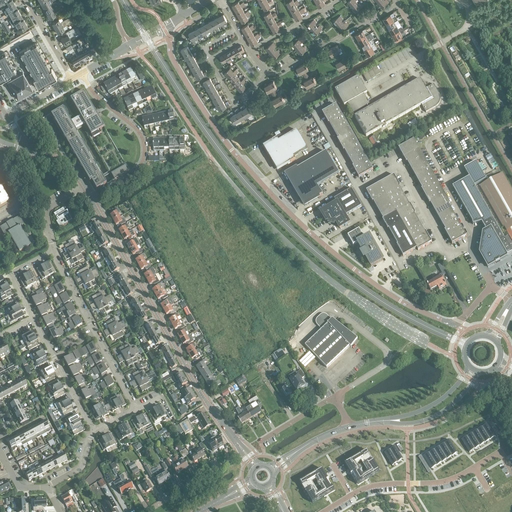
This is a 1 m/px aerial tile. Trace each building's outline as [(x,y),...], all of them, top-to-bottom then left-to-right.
[(47,0),(41,4),(44,9),(53,4),(52,1),(53,0),(47,0)] [(271,0),(262,5),(265,10),(271,6),(269,4),(273,2),(271,0)] [(381,0),(378,3),(382,8),(389,2),(387,0),(381,0)] [(233,9),(233,10),(244,4),(243,2),(240,4),(238,1),(232,5),(234,8),(233,9)] [(290,8),(291,11),(298,8),(296,5),(300,3),(299,1),(288,8),(289,9),(290,8)] [(4,8),(6,10),(5,11),(4,12),(5,14),(6,14),(12,10),(16,8),(15,6),(16,6),(14,2),(4,8)] [(356,12),(360,8),(363,6),(360,2),(358,4),(357,2),(351,7),(356,12)] [(44,9),(47,14),(58,7),(57,5),(55,6),(53,4),(44,9)] [(234,11),(235,11),(237,14),(243,10),(242,8),(246,6),(244,4),(233,10),(234,11)] [(58,7),(47,14),(50,19),(56,15),(54,13),(60,10),(58,7)] [(14,16),(19,13),(17,9),(16,8),(12,10),(6,14),(7,16),(10,14),(11,17),(14,16)] [(292,15),(293,16),(304,10),(303,8),(299,10),(298,8),(291,11),(293,14),(292,15)] [(237,14),(239,17),(238,17),(238,19),(249,13),(248,11),(245,13),(243,10),(237,14)] [(304,10),(293,16),(294,18),(295,17),(296,20),(303,17),(301,14),(305,12),(304,10)] [(264,15),(266,20),(276,14),(275,12),(272,14),(270,11),(264,15)] [(10,22),(11,24),(22,18),(21,16),(19,13),(14,16),(15,18),(12,20),(10,22)] [(239,20),(240,19),(242,23),(248,19),(247,17),(250,15),(250,14),(249,13),(238,19),(239,20)] [(221,24),(223,28),(225,27),(223,23),(227,21),(223,14),(221,16),(220,15),(218,17),(217,17),(221,24)] [(266,20),(269,24),(275,20),(274,18),(277,16),(277,15),(276,14),(266,20)] [(383,18),(386,24),(397,18),(395,16),(392,17),(390,14),(383,18)] [(61,18),(59,19),(51,23),(55,29),(62,25),(75,17),(73,15),(68,18),(67,18),(63,21),(61,18)] [(333,21),(337,26),(343,22),(341,20),(343,19),(340,15),(333,21)] [(62,25),(55,29),(58,34),(67,29),(66,26),(76,19),(75,17),(62,25)] [(216,28),(217,31),(219,30),(217,27),(221,24),(217,17),(215,19),(215,18),(212,20),(212,21),(216,28)] [(22,18),(11,24),(12,27),(15,25),(16,25),(17,27),(25,23),(23,19),(22,18)] [(386,24),(389,29),(396,25),(395,22),(398,20),(397,18),(386,24)] [(306,25),(311,30),(316,26),(315,24),(317,23),(314,19),(306,25)] [(269,24),(271,28),(281,23),(280,21),(277,23),(275,20),(269,24)] [(206,24),(210,31),(212,34),(213,33),(212,30),(216,28),(212,21),(209,22),(206,23),(206,24)] [(343,22),(337,26),(341,32),(348,26),(345,22),(344,23),(343,22)] [(18,34),(28,28),(27,26),(25,23),(17,27),(18,30),(16,31),(18,34)] [(281,23),(271,28),(274,33),(280,29),(279,27),(282,25),(281,23)] [(206,34),(206,33),(210,31),(206,24),(203,25),(200,26),(201,27),(200,27),(204,34),(206,37),(209,35),(208,33),(206,34)] [(242,31),(243,33),(254,27),(253,25),(249,27),(248,24),(242,28),(243,31),(242,31)] [(79,25),(73,28),(74,29),(75,28),(78,33),(81,31),(83,36),(85,35),(79,25)] [(389,29),(392,34),(402,28),(401,26),(398,28),(396,25),(389,29)] [(311,30),(315,35),(322,29),(319,26),(317,27),(316,26),(311,30)] [(201,38),(200,36),(204,34),(200,27),(198,29),(197,28),(195,30),(194,30),(198,37),(200,40),(204,38),(203,37),(201,38)] [(245,34),(247,37),(253,33),(252,31),(255,29),(254,27),(243,33),(244,34),(245,34)] [(74,29),(73,28),(66,32),(67,35),(61,39),(64,45),(74,39),(73,36),(76,34),(74,29)] [(392,34),(395,40),(402,35),(401,32),(404,30),(402,28),(392,34)] [(192,41),(193,41),(194,44),(196,43),(194,40),(198,37),(194,30),(188,34),(189,34),(188,34),(190,37),(192,41)] [(355,34),(358,40),(369,34),(368,32),(364,33),(363,30),(355,34)] [(247,40),(248,42),(259,35),(258,33),(254,35),(253,33),(247,37),(248,40),(247,40)] [(358,40),(361,45),(369,41),(372,39),(369,34),(358,40)] [(250,42),(252,46),(258,42),(257,39),(260,37),(259,35),(248,42),(249,43),(250,42)] [(292,45),(296,50),(302,45),(301,44),(302,42),(299,39),(292,45)] [(361,45),(364,50),(375,44),(374,42),(370,44),(369,41),(361,45)] [(266,48),(270,53),(276,49),(274,47),(276,46),(273,42),(266,48)] [(35,43),(19,52),(22,58),(23,60),(24,60),(26,65),(29,70),(29,71),(31,74),(25,77),(27,80),(33,76),(34,79),(33,79),(38,88),(39,88),(43,85),(44,85),(44,84),(50,81),(51,81),(56,78),(51,69),(50,69),(36,43),(35,43)] [(364,50),(367,56),(374,52),(374,53),(379,51),(375,44),(364,50)] [(76,54),(73,48),(71,45),(66,48),(68,51),(69,50),(70,53),(71,52),(73,55),(76,54)] [(235,48),(239,54),(241,57),(242,56),(241,53),(245,51),(241,45),(235,48)] [(296,50),(300,55),(308,49),(305,45),(303,47),(302,45),(296,50)] [(337,45),(332,47),(336,54),(338,57),(340,56),(338,53),(341,51),(337,45)] [(93,47),(90,48),(89,46),(86,47),(88,50),(91,57),(97,53),(93,47)] [(184,55),(184,56),(194,50),(192,46),(190,48),(191,49),(190,50),(188,46),(181,50),(182,52),(182,53),(183,55),(184,55)] [(336,54),(332,47),(328,50),(332,56),(334,55),(336,58),(338,57),(336,54)] [(230,51),(234,57),(238,55),(239,58),(241,57),(239,54),(235,48),(230,51)] [(91,57),(88,50),(85,52),(83,49),(81,50),(82,53),(86,60),(91,57)] [(276,49),(270,53),(274,59),(281,53),(278,49),(277,50),(276,49)] [(86,60),(82,53),(81,50),(79,52),(80,54),(77,56),(80,63),(86,60)] [(225,54),(230,63),(232,62),(230,59),(234,57),(230,51),(225,54)] [(4,52),(0,54),(0,81),(6,78),(8,77),(9,80),(11,79),(10,76),(16,73),(16,72),(12,66),(9,61),(8,58),(5,52),(4,52)] [(187,61),(188,61),(194,58),(194,57),(197,56),(196,54),(193,56),(191,52),(184,56),(186,58),(185,58),(187,61)] [(77,56),(76,54),(73,55),(75,57),(71,59),(75,66),(80,63),(77,56)] [(225,54),(220,57),(223,63),(227,61),(229,64),(230,63),(225,54)] [(340,61),(344,67),(348,64),(344,58),(342,59),(340,56),(338,57),(340,61)] [(336,58),(338,62),(335,63),(339,70),(344,67),(340,61),(338,57),(336,58)] [(190,67),(191,67),(198,63),(201,62),(200,60),(197,61),(194,58),(188,61),(189,64),(190,67)] [(193,73),(194,72),(194,73),(201,69),(204,67),(202,64),(200,65),(201,67),(200,67),(198,63),(191,67),(192,70),(193,73)] [(305,63),(301,66),(304,72),(306,75),(308,74),(306,71),(309,69),(305,63)] [(367,81),(381,74),(376,65),(363,73),(367,81)] [(304,72),(301,66),(296,68),(300,75),(302,73),(304,77),(306,75),(304,72)] [(224,73),(228,78),(234,73),(237,71),(236,69),(233,72),(230,68),(224,73)] [(126,72),(131,80),(135,77),(131,69),(126,72)] [(197,79),(197,78),(198,79),(202,77),(207,73),(205,69),(203,71),(204,72),(203,73),(201,69),(194,73),(196,76),(195,76),(197,79)] [(131,80),(126,72),(124,73),(123,71),(121,72),(122,74),(128,85),(132,82),(131,80)] [(228,78),(232,82),(238,78),(235,74),(238,72),(237,71),(234,73),(228,78)] [(8,82),(6,83),(8,86),(9,85),(12,90),(11,91),(13,94),(14,93),(18,100),(33,91),(25,77),(23,73),(22,73),(7,81),(8,82)] [(128,85),(122,74),(119,76),(118,74),(116,75),(117,77),(123,87),(128,85)] [(316,83),(313,76),(310,78),(308,74),(306,75),(308,79),(312,85),(316,83)] [(307,88),(312,85),(308,79),(306,75),(304,77),(306,80),(304,82),(307,88)] [(123,87),(117,77),(115,78),(114,76),(112,77),(113,80),(119,90),(123,87)] [(420,80),(420,79),(371,107),(364,94),(367,92),(358,76),(335,89),(344,105),(347,103),(355,117),(366,137),(383,127),(383,128),(387,126),(386,125),(422,105),(426,112),(436,107),(437,106),(438,105),(439,105),(440,103),(440,101),(441,100),(441,98),(440,97),(440,96),(439,94),(434,85),(426,89),(421,79),(420,80)] [(206,87),(207,87),(213,84),(217,82),(215,78),(212,80),(213,81),(212,82),(210,78),(204,81),(203,81),(205,84),(206,87)] [(232,82),(236,87),(245,80),(244,79),(241,81),(238,78),(232,82)] [(119,90),(113,80),(110,81),(109,79),(107,80),(109,82),(114,92),(119,90)] [(245,80),(236,87),(240,92),(246,87),(243,84),(246,82),(245,80)] [(114,92),(109,82),(106,84),(105,81),(103,82),(104,85),(106,88),(106,89),(110,95),(114,92)] [(273,81),(269,84),(272,90),(274,94),(276,93),(274,89),(277,88),(273,81)] [(209,93),(210,93),(216,90),(220,88),(218,84),(216,85),(217,87),(215,88),(213,84),(207,87),(208,90),(209,93)] [(272,90),(269,84),(264,87),(268,93),(271,91),(272,95),(274,94),(272,90)] [(147,89),(151,98),(152,100),(157,98),(156,95),(152,87),(147,89)] [(143,91),(146,100),(151,98),(147,89),(145,90),(144,88),(142,89),(143,91)] [(143,91),(140,93),(139,90),(137,91),(138,94),(143,104),(147,102),(146,100),(143,91)] [(213,99),(213,98),(213,99),(220,95),(223,93),(221,90),(219,91),(220,93),(219,94),(216,90),(210,93),(212,96),(211,96),(213,99)] [(80,116),(85,124),(91,135),(104,127),(95,112),(83,91),(70,99),(80,116)] [(276,97),(280,104),(284,101),(281,94),(278,96),(276,93),(274,94),(276,97)] [(143,104),(138,94),(133,96),(137,104),(138,106),(143,104)] [(272,95),(274,98),(272,100),(275,106),(280,104),(276,97),(274,94),(272,95)] [(131,97),(130,95),(128,96),(132,106),(137,104),(133,96),(131,97)] [(217,105),(223,101),(226,99),(224,96),(223,96),(224,98),(222,99),(220,95),(213,99),(215,102),(214,102),(216,104),(217,105)] [(123,98),(125,104),(129,111),(133,109),(132,106),(129,98),(126,100),(125,97),(123,98)] [(219,110),(220,110),(220,111),(226,107),(230,105),(228,101),(225,103),(226,104),(225,105),(223,101),(217,105),(218,107),(218,108),(219,110)] [(249,115),(252,113),(248,107),(244,109),(243,108),(245,107),(244,105),(240,107),(242,110),(246,117),(246,116),(247,117),(249,115)] [(336,105),(322,113),(328,123),(328,124),(329,123),(338,139),(337,140),(338,140),(344,151),(343,151),(345,151),(354,167),(353,167),(359,178),(373,170),(336,105)] [(244,119),(243,118),(246,117),(242,110),(238,113),(237,111),(239,110),(238,108),(235,110),(237,113),(236,114),(240,120),(241,120),(244,119)] [(96,190),(106,184),(74,130),(85,124),(80,116),(72,121),(70,122),(62,109),(50,116),(53,121),(55,124),(63,138),(64,141),(65,140),(70,150),(72,153),(73,154),(72,154),(74,157),(78,163),(77,163),(79,166),(79,165),(80,167),(81,170),(82,170),(89,183),(91,182),(96,190)] [(174,120),(172,112),(172,109),(169,110),(170,112),(167,113),(169,121),(170,124),(177,122),(176,120),(174,120)] [(238,122),(238,121),(240,120),(236,114),(232,116),(232,115),(233,114),(232,111),(229,113),(234,123),(235,123),(238,122)] [(407,124),(411,129),(419,123),(415,118),(407,124)] [(269,155),(269,156),(269,157),(270,156),(272,160),(271,160),(272,161),(277,169),(290,162),(291,163),(296,160),(294,157),(308,149),(297,130),(295,132),(293,129),(277,138),(272,141),(273,142),(264,147),(269,155)] [(324,135),(319,138),(325,149),(331,146),(324,135)] [(452,244),(467,236),(466,236),(449,205),(450,204),(414,140),(398,148),(398,149),(399,149),(406,162),(406,163),(407,162),(422,189),(421,189),(421,190),(422,190),(429,203),(429,204),(430,203),(446,230),(445,231),(452,244)] [(486,145),(481,148),(484,154),(489,151),(486,145)] [(287,175),(292,184),(305,206),(323,195),(318,187),(339,174),(326,152),(287,175)] [(486,180),(476,162),(464,169),(469,177),(453,187),(472,222),(473,225),(482,222),(483,224),(484,227),(480,253),(488,267),(495,263),(495,264),(495,262),(499,259),(500,261),(501,261),(500,260),(507,256),(499,243),(505,239),(475,186),(486,180)] [(111,174),(114,179),(114,180),(129,171),(126,165),(111,174)] [(506,231),(511,227),(511,190),(502,173),(479,186),(478,187),(501,229),(503,228),(504,227),(506,231)] [(394,175),(380,183),(418,250),(432,243),(432,242),(426,232),(426,231),(425,232),(415,214),(416,214),(416,213),(411,205),(411,204),(409,205),(400,187),(400,186),(394,176),(394,175)] [(0,204),(1,204),(9,200),(1,186),(4,184),(0,176),(0,204)] [(418,250),(380,183),(366,191),(372,202),(373,202),(383,219),(382,220),(383,220),(388,229),(387,229),(388,230),(389,229),(398,245),(397,245),(397,246),(403,256),(417,249),(418,251),(418,250)] [(321,213),(326,222),(329,220),(330,220),(329,224),(334,225),(334,221),(336,222),(340,229),(348,224),(344,217),(362,207),(352,189),(334,199),(337,204),(321,213)] [(66,214),(63,209),(54,214),(54,215),(57,219),(58,221),(56,222),(58,225),(70,218),(68,213),(66,214)] [(111,216),(113,221),(120,217),(118,214),(120,213),(118,209),(114,211),(116,213),(111,216)] [(8,233),(19,252),(30,246),(34,243),(31,238),(28,240),(26,238),(25,236),(27,234),(21,226),(23,225),(19,217),(13,221),(12,221),(6,224),(7,224),(0,227),(4,236),(8,233)] [(122,225),(126,223),(124,219),(122,220),(120,217),(113,221),(116,225),(121,223),(122,225)] [(95,224),(94,222),(88,226),(90,229),(92,227),(95,233),(100,230),(97,224),(95,224)] [(119,231),(122,236),(128,232),(127,229),(129,228),(126,224),(123,226),(124,228),(119,231)] [(358,243),(363,252),(361,253),(364,258),(366,257),(371,267),(383,260),(369,236),(364,239),(359,229),(348,236),(353,246),(358,243)] [(99,240),(104,237),(100,230),(95,233),(99,240)] [(130,235),(128,232),(122,236),(124,240),(128,238),(129,240),(137,236),(134,232),(130,235)] [(108,243),(104,237),(99,240),(102,246),(101,247),(102,249),(106,247),(105,245),(108,243)] [(128,246),(130,251),(137,247),(135,244),(137,242),(135,239),(131,241),(132,243),(128,246)] [(74,253),(83,248),(82,245),(77,247),(74,242),(69,244),(74,253)] [(74,253),(69,244),(64,246),(68,252),(62,255),(64,258),(74,253)] [(139,255),(143,252),(140,249),(138,250),(137,247),(130,251),(133,255),(138,252),(139,255)] [(80,253),(85,251),(83,248),(74,253),(78,262),(83,259),(80,253)] [(106,259),(112,256),(108,250),(105,251),(104,250),(100,252),(102,254),(103,253),(106,259)] [(78,262),(74,253),(64,258),(66,261),(71,258),(74,264),(78,262)] [(136,261),(139,265),(145,262),(143,258),(145,257),(143,254),(140,256),(141,258),(136,261)] [(106,259),(110,266),(115,263),(112,256),(106,259)] [(50,262),(44,266),(49,276),(56,272),(50,262)] [(147,269),(151,267),(149,264),(147,265),(145,262),(139,265),(141,270),(146,267),(147,269)] [(119,269),(115,263),(110,266),(108,267),(112,273),(114,275),(117,273),(116,271),(119,269)] [(442,263),(438,266),(443,276),(447,273),(442,263)] [(49,276),(44,266),(37,269),(42,279),(49,276)] [(87,278),(97,273),(95,270),(90,273),(87,267),(83,270),(87,278)] [(144,276),(147,280),(154,277),(152,274),(154,272),(152,269),(148,271),(149,273),(144,276)] [(87,278),(83,270),(78,272),(81,278),(76,281),(78,284),(87,278)] [(33,272),(26,275),(31,285),(38,282),(33,272)] [(93,279),(98,276),(97,273),(87,278),(92,287),(97,285),(93,279)] [(122,274),(119,276),(118,274),(114,276),(116,279),(117,278),(120,284),(126,281),(122,274)] [(31,285),(26,275),(19,279),(25,289),(31,285)] [(156,284),(159,282),(156,276),(154,277),(147,280),(150,285),(154,282),(156,284)] [(441,276),(433,281),(427,284),(431,291),(437,287),(439,289),(446,285),(441,276)] [(92,287),(87,278),(78,284),(79,287),(84,284),(87,290),(92,287)] [(126,281),(120,284),(122,287),(120,288),(122,291),(124,290),(129,287),(126,281)] [(0,293),(9,289),(9,288),(8,289),(6,285),(7,285),(5,282),(0,284),(0,293)] [(50,289),(53,296),(57,293),(58,295),(58,296),(59,297),(64,294),(63,292),(64,292),(60,284),(54,287),(50,289)] [(153,291),(155,295),(162,292),(160,288),(162,287),(160,284),(157,286),(158,288),(153,291)] [(131,297),(130,295),(133,294),(129,287),(124,290),(127,297),(126,297),(127,300),(131,297)] [(12,295),(9,289),(0,293),(0,295),(2,301),(12,295)] [(158,300),(162,298),(163,300),(168,297),(164,290),(162,292),(155,295),(158,300)] [(101,304),(110,299),(109,296),(104,299),(101,293),(96,295),(101,304)] [(41,302),(45,300),(42,294),(38,296),(32,299),(36,307),(37,306),(38,309),(48,303),(43,306),(42,304),(41,304),(42,304),(41,302)] [(65,294),(64,294),(59,297),(54,300),(58,306),(63,303),(63,305),(64,305),(64,306),(64,307),(60,310),(70,305),(69,302),(65,294)] [(101,304),(96,295),(92,298),(95,303),(90,306),(91,309),(101,304)] [(107,305),(112,302),(110,299),(101,304),(106,313),(110,310),(107,305)] [(134,309),(139,306),(136,299),(133,301),(132,299),(128,301),(129,303),(131,302),(134,309)] [(161,305),(164,310),(170,306),(169,303),(171,302),(169,299),(165,301),(166,303),(161,305)] [(7,308),(10,315),(20,309),(16,303),(7,308)] [(48,303),(38,309),(37,309),(41,317),(42,316),(44,319),(53,313),(48,316),(48,314),(46,314),(47,314),(47,312),(51,310),(48,303)] [(71,304),(70,305),(60,310),(63,316),(67,314),(69,318),(70,318),(75,315),(74,312),(75,312),(71,304)] [(106,313),(101,304),(91,309),(93,312),(98,310),(101,315),(106,313)] [(139,306),(134,309),(138,315),(136,316),(143,312),(139,306)] [(173,314),(176,312),(174,309),(172,310),(170,306),(164,310),(166,315),(171,312),(173,314)] [(20,309),(10,315),(7,317),(10,323),(24,316),(22,313),(21,313),(19,310),(20,309)] [(147,319),(143,312),(136,316),(140,322),(141,324),(145,322),(144,320),(147,319)] [(56,320),(53,313),(44,319),(42,319),(46,327),(47,326),(49,329),(54,326),(53,324),(52,324),(53,324),(52,322),(56,320)] [(170,320),(172,325),(179,321),(177,318),(179,317),(177,314),(173,316),(175,318),(170,320)] [(72,322),(68,324),(72,330),(76,328),(76,327),(81,325),(77,317),(75,315),(70,318),(71,319),(72,320),(71,320),(72,322)] [(317,324),(321,330),(305,345),(327,368),(339,357),(350,347),(352,349),(359,340),(332,319),(331,320),(326,315),(323,315),(319,317),(317,320),(317,324)] [(126,323),(124,319),(122,321),(122,322),(118,324),(114,318),(110,321),(115,330),(124,325),(126,323)] [(115,330),(110,321),(105,323),(108,329),(103,332),(105,335),(115,330)] [(181,329),(185,327),(182,323),(180,324),(179,321),(172,325),(175,330),(180,327),(181,329)] [(146,334),(148,333),(153,330),(150,324),(147,325),(146,323),(142,325),(143,327),(142,328),(146,334)] [(121,330),(126,328),(124,325),(115,330),(119,339),(124,336),(122,332),(121,330)] [(49,332),(53,340),(59,337),(63,335),(60,328),(56,330),(55,329),(55,328),(54,326),(49,329),(50,332),(49,332)] [(181,340),(187,336),(185,333),(187,332),(185,328),(182,331),(183,333),(178,335),(181,340)] [(119,339),(115,330),(105,335),(107,338),(112,335),(115,341),(119,339)] [(148,333),(152,339),(157,337),(153,330),(148,333),(146,334),(146,335),(148,333)] [(22,346),(25,344),(35,339),(36,338),(35,339),(33,335),(32,332),(22,337),(23,340),(20,342),(22,346)] [(189,344),(193,342),(191,338),(189,339),(187,336),(181,340),(183,345),(188,342),(189,344)] [(161,343),(157,337),(152,339),(155,346),(154,346),(155,349),(159,347),(158,345),(161,343)] [(35,339),(25,344),(22,346),(24,348),(27,347),(29,351),(39,345),(35,339)] [(186,350),(189,355),(196,351),(195,351),(194,348),(196,347),(194,343),(190,346),(191,347),(186,350)] [(82,349),(85,356),(89,354),(90,355),(90,356),(91,357),(96,354),(95,352),(96,352),(92,344),(86,347),(82,349)] [(128,355),(138,350),(136,347),(131,350),(128,344),(123,346),(128,355)] [(1,348),(5,356),(10,354),(6,345),(1,348)] [(128,355),(123,346),(119,349),(122,355),(117,357),(119,360),(128,355)] [(165,356),(170,353),(166,347),(163,348),(162,346),(158,348),(160,351),(161,350),(165,356)] [(34,360),(44,355),(41,348),(31,354),(34,360)] [(196,351),(189,355),(192,360),(195,358),(196,360),(202,356),(198,349),(195,351),(196,351)] [(281,349),(274,354),(277,359),(278,360),(285,356),(281,349)] [(134,356),(139,353),(138,350),(128,355),(133,364),(137,362),(134,356)] [(73,362),(77,360),(81,358),(78,352),(74,354),(74,353),(69,356),(64,359),(68,367),(69,366),(70,369),(75,366),(74,364),(73,364),(74,364),(73,362)] [(168,363),(173,360),(170,353),(165,356),(162,358),(166,364),(168,363)] [(97,354),(96,354),(91,357),(86,360),(90,366),(94,364),(95,365),(96,365),(96,366),(96,367),(92,370),(102,365),(100,362),(101,362),(97,354)] [(44,355),(34,360),(31,362),(32,365),(36,363),(38,367),(48,362),(44,355)] [(133,364),(128,355),(119,360),(120,363),(125,361),(128,367),(133,364)] [(196,367),(200,372),(207,368),(204,363),(207,362),(205,359),(201,362),(202,364),(196,367)] [(173,360),(168,363),(172,369),(170,370),(172,372),(175,370),(174,368),(177,366),(173,360)] [(80,363),(75,366),(70,369),(69,369),(73,377),(74,376),(75,379),(80,376),(80,374),(78,374),(79,374),(78,372),(83,370),(80,363)] [(102,364),(102,365),(92,370),(95,376),(100,374),(101,375),(101,376),(102,378),(107,375),(106,372),(102,364)] [(39,370),(43,377),(53,371),(49,365),(39,370)] [(207,368),(200,372),(203,377),(210,373),(207,368)] [(142,381),(151,376),(150,373),(145,375),(142,370),(137,372),(142,381)] [(53,371),(43,377),(39,378),(41,381),(44,379),(46,383),(56,378),(53,371)] [(298,375),(290,380),(297,391),(304,386),(302,382),(303,381),(301,379),(305,377),(301,371),(296,373),(298,375)] [(142,381),(137,372),(132,375),(136,380),(131,383),(132,386),(142,381)] [(85,373),(80,376),(75,379),(74,379),(78,387),(79,386),(81,389),(86,386),(85,384),(84,384),(84,382),(88,380),(85,373)] [(177,382),(184,378),(181,373),(175,376),(174,374),(172,376),(176,383),(177,382)] [(210,373),(203,377),(206,383),(213,378),(210,373)] [(104,382),(100,384),(104,390),(108,388),(108,387),(113,385),(109,377),(107,375),(102,378),(103,379),(104,380),(103,380),(104,382)] [(148,381),(153,379),(151,376),(142,381),(146,390),(151,387),(149,383),(148,381)] [(246,382),(242,376),(235,380),(239,386),(246,382)] [(22,388),(27,386),(23,377),(18,380),(22,388)] [(187,383),(184,378),(177,382),(179,385),(177,386),(180,390),(182,388),(181,387),(187,383)] [(216,383),(213,378),(206,383),(209,388),(215,385),(216,387),(221,385),(219,381),(216,383)] [(13,383),(17,391),(22,388),(18,380),(13,383)] [(48,386),(52,393),(62,388),(58,381),(48,386)] [(146,390),(142,381),(132,386),(134,389),(139,386),(140,388),(142,392),(146,390)] [(8,385),(12,393),(17,391),(13,383),(8,385)] [(8,396),(12,393),(8,385),(3,388),(8,396)] [(88,390),(87,389),(87,388),(86,386),(81,389),(82,392),(81,392),(85,400),(91,397),(95,395),(92,388),(88,390)] [(287,386),(281,390),(286,397),(292,393),(287,386)] [(62,387),(62,388),(52,393),(48,395),(50,399),(54,397),(55,400),(65,394),(64,391),(63,392),(61,388),(62,388),(62,387)] [(232,387),(227,390),(230,394),(231,396),(236,393),(232,387)] [(186,397),(192,393),(190,388),(184,391),(183,390),(180,391),(183,395),(184,394),(186,397)] [(195,399),(192,393),(186,397),(184,399),(185,402),(187,406),(191,403),(190,402),(195,399)] [(121,395),(114,398),(119,408),(126,405),(121,395)] [(60,409),(70,404),(67,397),(57,403),(60,409)] [(119,408),(114,398),(107,402),(113,412),(119,408)] [(18,401),(10,405),(12,410),(19,406),(20,406),(18,401)] [(250,405),(256,415),(262,412),(260,409),(263,407),(259,401),(256,403),(255,402),(250,405)] [(252,418),(256,415),(250,405),(249,403),(247,404),(247,405),(249,408),(251,410),(248,412),(252,418)] [(23,404),(20,406),(19,406),(12,410),(15,414),(22,411),(25,409),(23,404)] [(70,404),(60,409),(64,416),(74,411),(70,404)] [(96,408),(102,418),(109,414),(103,404),(96,408)] [(167,407),(164,409),(162,405),(158,408),(156,409),(156,408),(155,408),(161,419),(163,422),(166,421),(164,417),(167,415),(169,419),(173,417),(172,417),(167,407)] [(188,412),(186,410),(185,407),(179,410),(181,413),(180,413),(181,416),(188,412)] [(102,418),(96,408),(89,411),(95,422),(102,418)] [(156,409),(154,410),(152,411),(149,412),(154,423),(161,419),(155,408),(156,409)] [(239,409),(247,421),(252,418),(248,412),(245,414),(241,408),(239,409)] [(237,416),(238,418),(242,424),(247,421),(239,409),(237,410),(240,415),(237,416)] [(18,419),(24,416),(22,411),(15,414),(18,419)] [(66,427),(69,426),(79,420),(75,414),(65,419),(67,423),(64,425),(66,427)] [(138,418),(139,418),(146,431),(152,428),(145,414),(142,416),(139,418),(138,417),(138,418)] [(197,418),(203,429),(210,425),(204,414),(197,418)] [(27,421),(24,416),(18,419),(20,424),(27,421)] [(146,431),(139,418),(138,418),(135,420),(134,420),(132,421),(137,432),(141,430),(143,433),(146,431)] [(82,432),(80,428),(82,427),(81,424),(80,424),(78,421),(79,420),(69,426),(72,432),(74,436),(82,432)] [(185,435),(193,430),(187,420),(179,425),(185,435)] [(41,424),(45,431),(46,433),(47,433),(48,433),(49,432),(50,431),(51,431),(46,421),(41,424)] [(133,434),(128,423),(125,425),(122,427),(121,427),(121,428),(126,437),(128,441),(131,439),(129,436),(133,434)] [(36,426),(40,434),(41,436),(46,433),(45,431),(41,424),(36,426)] [(482,427),(486,434),(491,430),(487,424),(487,425),(483,428),(482,427)] [(41,436),(40,434),(36,426),(31,429),(35,436),(37,438),(41,436)] [(120,441),(126,437),(121,428),(121,427),(121,428),(118,430),(117,429),(114,431),(120,441)] [(477,430),(481,437),(486,434),(482,427),(482,428),(478,431),(477,430)] [(37,438),(35,436),(31,429),(27,431),(31,439),(32,441),(37,438)] [(472,433),(476,440),(481,437),(477,430),(477,431),(472,434),(472,433)] [(491,430),(486,434),(490,440),(490,439),(495,436),(495,437),(491,430)] [(32,441),(31,439),(27,431),(22,434),(26,441),(27,444),(32,441)] [(220,439),(218,436),(217,437),(215,434),(213,436),(211,431),(209,433),(211,437),(218,449),(222,446),(222,445),(223,445),(221,441),(222,441),(220,439)] [(467,436),(467,437),(471,443),(476,440),(472,433),(472,434),(467,437),(467,436)] [(21,444),(26,441),(22,434),(17,436),(21,444)] [(105,438),(110,448),(114,445),(114,446),(117,444),(111,434),(109,435),(109,436),(105,438),(105,437),(105,438)] [(486,434),(481,437),(485,443),(490,440),(486,434)] [(12,439),(16,446),(17,449),(22,446),(21,444),(17,436),(12,439)] [(112,451),(110,448),(105,438),(105,437),(104,437),(105,438),(101,440),(101,439),(98,441),(103,451),(106,450),(107,449),(109,452),(112,451)] [(218,449),(211,437),(207,439),(208,442),(207,443),(209,446),(208,446),(210,448),(212,451),(214,450),(214,451),(218,449)] [(462,440),(466,446),(471,443),(467,437),(462,440)] [(481,437),(476,440),(480,446),(485,443),(481,437)] [(12,439),(7,441),(13,452),(14,451),(16,448),(15,447),(16,446),(12,439)] [(444,443),(444,444),(448,450),(453,447),(450,440),(449,441),(445,444),(444,443)] [(476,440),(471,443),(475,449),(479,446),(480,446),(476,440)] [(471,443),(466,446),(469,453),(470,453),(470,452),(474,449),(475,450),(475,449),(471,443)] [(439,447),(443,453),(448,450),(444,444),(440,447),(439,447)] [(193,448),(199,459),(204,456),(200,449),(197,450),(195,447),(193,448)] [(390,450),(394,456),(399,453),(395,447),(390,450)] [(434,450),(438,456),(443,453),(439,447),(434,450)] [(453,447),(448,450),(452,456),(457,453),(453,447)] [(194,462),(199,459),(193,448),(190,450),(193,454),(190,456),(194,462)] [(385,453),(384,453),(388,460),(394,456),(390,450),(385,453)] [(429,453),(433,459),(438,456),(434,450),(429,453)] [(448,450),(443,453),(447,460),(447,459),(452,456),(452,457),(452,456),(448,450)] [(367,451),(345,464),(348,469),(351,474),(351,475),(353,474),(357,480),(355,481),(358,485),(359,484),(368,478),(369,479),(368,478),(380,471),(379,471),(378,468),(377,468),(376,465),(375,464),(374,461),(373,461),(372,458),(371,457),(369,454),(367,451)] [(67,461),(63,454),(63,453),(58,456),(62,464),(67,461)] [(399,453),(394,456),(398,463),(398,462),(402,459),(403,460),(403,459),(399,453)] [(424,456),(428,463),(433,459),(429,453),(429,454),(424,457),(424,456)] [(443,453),(438,456),(442,463),(442,462),(447,459),(447,460),(443,453)] [(53,469),(57,466),(53,458),(52,456),(47,458),(53,469)] [(57,466),(62,464),(58,456),(53,458),(57,466)] [(394,456),(388,460),(392,466),(393,466),(392,465),(397,462),(398,463),(394,456)] [(438,456),(433,459),(437,466),(437,465),(441,462),(442,463),(438,456)] [(174,458),(182,471),(188,467),(182,458),(179,460),(177,457),(174,458)] [(44,463),(48,471),(53,469),(47,458),(42,461),(44,463)] [(176,465),(172,467),(177,474),(182,471),(174,458),(172,460),(176,465)] [(433,459),(428,463),(431,469),(432,469),(436,466),(437,466),(433,459)] [(133,475),(139,472),(134,462),(128,466),(133,475)] [(43,474),(48,471),(44,463),(39,466),(43,474)] [(34,468),(38,476),(43,474),(39,466),(34,468)] [(155,479),(157,482),(159,486),(164,482),(159,474),(158,471),(153,474),(148,466),(145,468),(152,481),(155,479)] [(30,472),(34,479),(38,476),(34,468),(29,471),(30,472)] [(28,469),(23,471),(29,481),(34,479),(30,472),(28,469)] [(322,469),(300,483),(302,486),(304,489),(304,490),(306,493),(308,496),(308,497),(310,500),(312,503),(312,504),(324,497),(324,496),(333,491),(335,490),(332,486),(331,487),(327,481),(329,480),(328,479),(328,480),(328,479),(325,475),(322,469)] [(159,474),(164,482),(170,479),(165,471),(165,470),(159,474)] [(119,476),(127,491),(128,492),(134,488),(130,480),(126,482),(124,479),(125,477),(123,474),(119,476)] [(121,495),(127,491),(120,478),(117,480),(120,484),(121,483),(122,485),(117,487),(121,495)] [(141,484),(137,487),(141,493),(145,491),(146,493),(152,490),(145,479),(143,481),(145,484),(142,486),(141,484)] [(6,481),(2,484),(1,483),(0,484),(0,483),(0,481),(1,481),(0,480),(0,493),(10,489),(6,481)] [(61,498),(65,505),(72,501),(68,494),(61,498)] [(115,511),(113,509),(116,507),(111,498),(105,501),(106,503),(102,506),(105,511),(115,511)] [(35,507),(33,507),(33,511),(43,510),(43,507),(46,507),(46,500),(34,501),(35,507)] [(24,501),(17,502),(18,511),(28,511),(28,504),(25,504),(24,501)]
